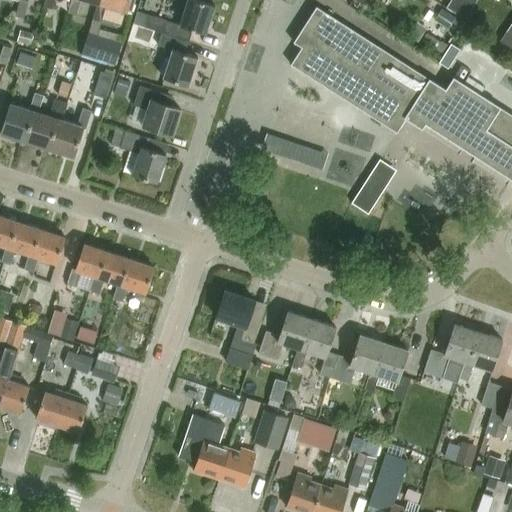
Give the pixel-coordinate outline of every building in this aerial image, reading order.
[(45,0),(44,6),(53,8),(55,0),(45,0)] [(102,3),(103,0),(71,0),(68,13),(77,15),(81,0),(90,0),(98,2),(102,3)] [(98,2),(93,19),(101,22),(101,20),(121,26),(125,10),(127,11),(129,0),(103,0),(102,3),(98,2)] [(162,32),(188,40),(189,35),(192,29),(205,33),(214,4),(201,0),(186,0),(179,24),(165,20),(162,32)] [(462,19),(468,10),(453,0),(448,0),(444,6),(462,19)] [(453,0),(468,10),(474,1),(473,0),(453,0)] [(300,47),(289,64),(396,132),(404,119),(421,129),(424,124),(511,180),(511,178),(511,114),(481,95),(478,93),(464,84),(452,76),(444,89),(315,6),(292,41),(300,47)] [(440,9),(433,22),(453,34),(461,22),(440,9)] [(162,32),(165,20),(147,14),(144,26),(162,32)] [(511,18),(499,39),(511,48),(511,18)] [(21,28),(18,39),(31,43),(34,32),(21,28)] [(115,63),(121,41),(89,31),(83,54),(115,63)] [(147,31),(135,32),(136,46),(148,45),(147,31)] [(186,46),(188,40),(162,32),(158,43),(172,48),(163,76),(189,84),(198,55),(184,51),(186,46)] [(447,68),(460,50),(451,44),(439,62),(447,68)] [(12,47),(4,45),(0,56),(0,60),(7,63),(12,47)] [(17,61),(33,66),(36,55),(20,50),(17,61)] [(101,71),(94,94),(106,98),(113,75),(101,71)] [(119,77),(113,94),(124,97),(129,81),(119,77)] [(62,80),(58,94),(66,96),(71,83),(62,80)] [(143,124),(173,134),(181,108),(152,98),(155,89),(140,84),(134,104),(148,108),(143,124)] [(38,112),(44,95),(35,92),(29,110),(11,103),(4,125),(1,132),(26,140),(35,111),(38,112)] [(68,103),(59,100),(53,117),(38,112),(35,111),(26,140),(50,148),(59,118),(62,119),(68,103)] [(59,118),(50,148),(74,155),(77,148),(84,127),(86,128),(92,110),(83,108),(78,125),(62,119),(59,118)] [(118,125),(112,143),(131,149),(124,169),(133,172),(133,174),(157,181),(166,153),(146,147),(149,138),(150,136),(118,125)] [(321,167),(325,154),(265,134),(261,148),(321,167)] [(390,186),(374,175),(353,205),(370,215),(390,186)] [(11,247),(19,221),(0,214),(0,243),(6,245),(11,247)] [(33,254),(42,228),(19,221),(11,247),(6,245),(1,260),(10,263),(15,249),(29,253),(33,254)] [(65,236),(42,228),(33,254),(29,253),(24,267),(34,271),(38,256),(57,262),(65,236)] [(99,276),(108,250),(84,242),(76,268),(72,267),(67,282),(76,285),(81,270),(95,274),(99,276)] [(122,283),(131,258),(108,250),(99,276),(95,274),(90,289),(99,292),(104,277),(118,282),(122,283)] [(122,283),(118,282),(113,297),(122,300),(128,285),(146,291),(154,266),(131,258),(122,283)] [(257,342),(254,341),(264,312),(252,308),(255,297),(226,287),(217,315),(239,322),(226,361),(248,369),(257,342)] [(0,308),(8,311),(14,292),(0,288),(0,308)] [(33,304),(30,312),(40,315),(43,307),(33,304)] [(66,334),(72,310),(59,307),(53,331),(66,334)] [(302,348),(312,318),(288,310),(280,334),(266,330),(259,353),(278,359),(284,342),(298,347),(302,348)] [(0,338),(6,341),(13,321),(0,317),(0,338)] [(331,376),(339,354),(328,350),(336,326),(312,318),(302,348),(298,347),(293,364),(302,367),(307,350),(326,356),(320,373),(331,376)] [(13,321),(6,341),(19,345),(25,325),(13,321)] [(82,335),(99,341),(103,329),(86,323),(82,335)] [(468,361),(478,331),(454,323),(444,352),(431,348),(424,370),(443,377),(450,355),(465,360),(468,361)] [(46,332),(27,326),(23,337),(51,346),(54,337),(46,334),(46,332)] [(492,369),(503,339),(478,331),(468,361),(465,360),(459,377),(468,380),(474,363),(492,369)] [(374,372),(384,341),(360,333),(352,358),(339,354),(331,376),(350,383),(356,366),(371,371),(374,372)] [(404,400),(407,389),(411,378),(400,374),(408,349),(384,341),(374,372),(371,371),(365,388),(374,391),(376,383),(394,390),(392,397),(404,400)] [(0,403),(10,373),(17,350),(4,346),(0,358),(0,403)] [(76,368),(80,353),(68,349),(63,364),(76,368)] [(80,353),(76,368),(88,372),(93,357),(80,353)] [(113,381),(117,367),(96,361),(92,374),(113,381)] [(0,404),(21,412),(30,384),(21,381),(23,377),(10,373),(0,403),(0,404)] [(500,385),(489,381),(481,404),(493,407),(500,385)] [(103,400),(118,404),(123,387),(109,383),(103,400)] [(511,388),(500,385),(493,407),(485,431),(503,437),(509,421),(511,422),(511,388)] [(57,424),(68,392),(55,387),(53,392),(45,389),(36,417),(57,424)] [(68,392),(57,424),(79,431),(88,403),(79,400),(80,396),(68,392)] [(213,392),(208,408),(235,417),(240,401),(213,392)] [(288,395),(284,405),(295,409),(296,403),(294,397),(288,395)] [(270,397),(268,404),(279,407),(281,400),(270,397)] [(279,450),(289,418),(265,410),(254,442),(270,447),(279,450)] [(290,453),(294,441),(302,418),(292,415),(281,450),(290,453)] [(302,418),(294,441),(326,451),(333,428),(302,418)] [(342,428),(338,440),(349,444),(353,432),(342,428)] [(220,478),(230,447),(218,443),(219,439),(205,434),(194,469),(220,478)] [(365,488),(375,456),(379,444),(364,440),(360,452),(350,484),(365,488)] [(447,442),(443,459),(455,462),(471,467),(471,464),(475,450),(460,446),(447,442)] [(245,486),(257,451),(241,446),(239,450),(230,447),(220,478),(245,486)] [(295,455),(290,453),(281,450),(278,459),(280,460),(274,478),(282,480),(286,482),(295,455)] [(375,492),(391,497),(403,460),(387,455),(375,492)] [(304,511),(312,511),(322,484),(311,480),(312,476),(298,471),(286,506),(304,511)] [(322,484),(312,511),(341,511),(349,488),(334,483),(333,488),(322,484)] [(482,493),(475,511),(486,511),(492,497),(482,493)] [(416,511),(419,505),(409,502),(407,507),(392,503),(388,511),(416,511)]
